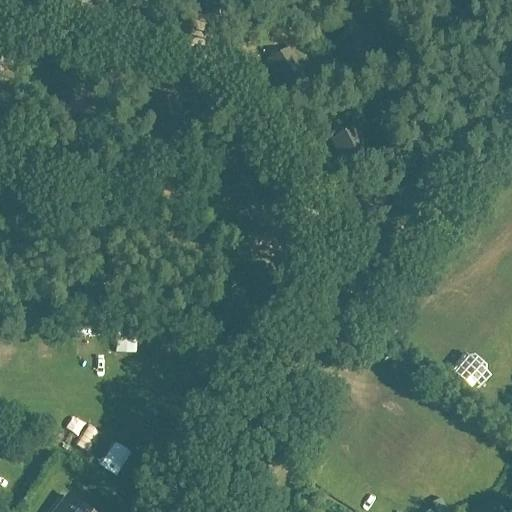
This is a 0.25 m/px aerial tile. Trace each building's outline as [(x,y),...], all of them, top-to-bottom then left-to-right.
[(198,0),(207,17),(233,5),(231,0),(198,0)] [(266,59),(281,92),(308,80),(292,47),(266,59)] [(43,78),(59,110),(85,98),(70,65),(43,78)] [(149,106),(164,139),(191,126),(175,94),(149,106)] [(330,138),(345,171),(372,159),(357,126),(330,138)] [(227,178),(242,211),(269,198),(254,166),(227,178)] [(243,278),(258,311),(285,299),(269,266),(243,278)] [(192,328),(168,328),(168,356),(184,356),(184,344),(192,344),(192,328)] [(86,331),(88,365),(111,363),(109,330),(86,331)] [(129,333),(127,366),(146,367),(148,334),(129,333)] [(64,336),(46,337),(48,368),(65,367),(64,336)] [(28,374),(29,343),(5,343),(5,373),(28,374)] [(90,468),(110,442),(92,428),(77,449),(85,454),(80,461),(90,468)] [(0,511),(6,511),(15,507),(2,486),(0,486),(0,511)] [(85,511),(67,498),(56,511),(85,511)]
